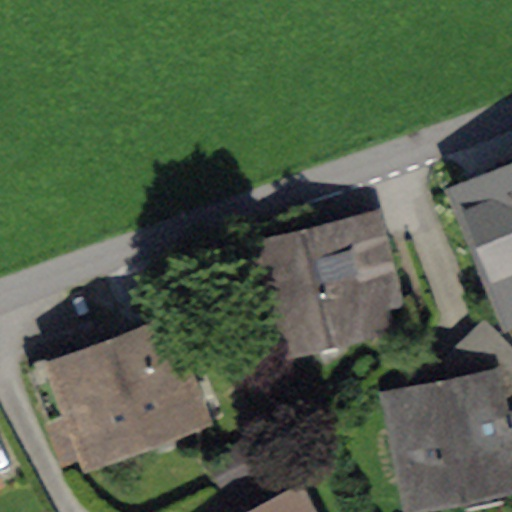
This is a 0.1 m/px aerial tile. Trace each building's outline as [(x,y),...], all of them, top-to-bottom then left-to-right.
[(511,203),(495,210),(511,256),(511,161),(507,164),(511,178),(511,203)] [(355,236),(259,259),(278,338),(374,315),(370,300),(397,293),(382,234),(356,240),(355,236)] [(511,351),(489,328),(468,349),(509,391),(511,388),(511,351)] [(98,339),(28,363),(48,419),(78,408),(90,442),(189,407),(163,336),(105,357),(98,339)] [(511,418),(495,422),(487,385),(397,403),(416,493),(505,475),(507,485),(511,483),(511,418)]
